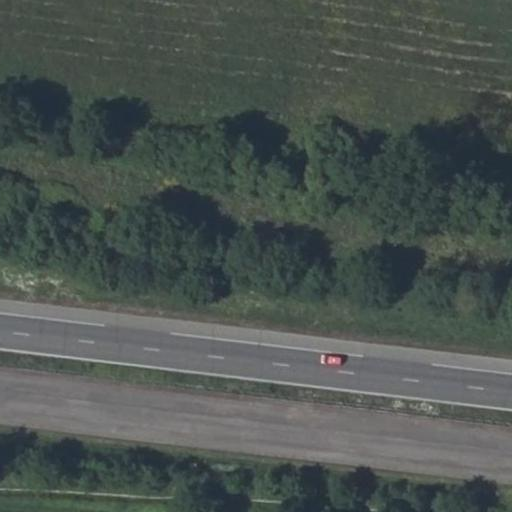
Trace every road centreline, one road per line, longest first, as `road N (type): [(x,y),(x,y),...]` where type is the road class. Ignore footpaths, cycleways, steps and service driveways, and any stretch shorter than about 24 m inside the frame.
road 1 (trunk): [(511,390),(0,329)]
road 2 (trunk): [(0,388),(511,448)]
